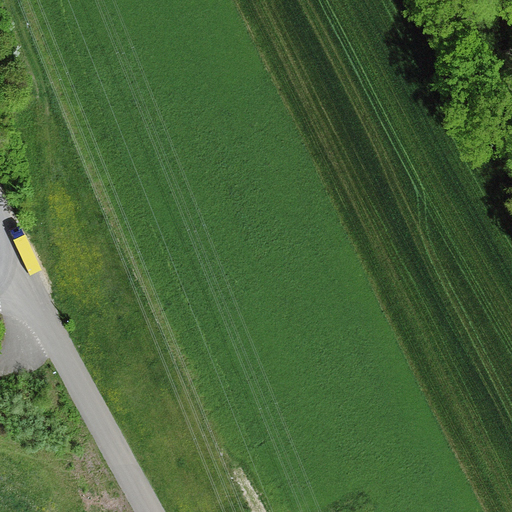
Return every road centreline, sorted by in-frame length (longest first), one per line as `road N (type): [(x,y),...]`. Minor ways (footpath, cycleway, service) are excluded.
road 1 (residential): [(12,269),(151,511)]
road 2 (track): [(347,511),(511,418)]
road 3 (track): [(430,0),(511,154)]
